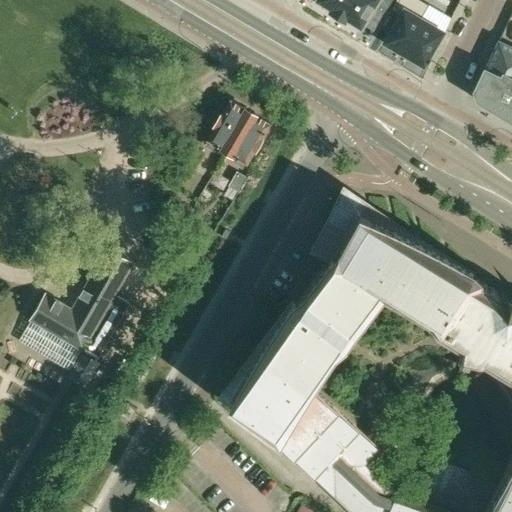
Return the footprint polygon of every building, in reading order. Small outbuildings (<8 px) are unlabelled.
[(317,0),(332,9),(330,11),(334,13),(340,18),(344,20),(345,17),(361,27),(363,24),(368,15),(381,23),(382,21),(390,9),(395,0),(317,0)] [(389,33),(384,41),(398,49),(398,50),(401,52),(401,51),(406,54),(405,54),(408,56),(409,55),(423,64),(442,31),(420,18),(428,4),(421,0),(395,0),(390,9),(400,15),(389,33)] [(511,46),(499,40),(492,55),(487,64),(487,63),(475,90),(477,98),(491,106),(494,109),(495,108),(501,112),(501,113),(504,115),(505,115),(511,119),(511,46)] [(244,107),(243,108),(230,100),(221,114),(214,126),(215,126),(207,139),(208,139),(205,143),(213,148),(215,143),(227,150),(250,111),(244,107)] [(269,123),(255,115),(256,115),(250,111),(227,150),(238,157),(235,161),(243,166),(246,162),(253,149),(254,150),(261,138),(260,138),(269,123)] [(194,146),(186,160),(196,166),(204,152),(194,146)] [(234,198),(239,191),(247,177),(237,171),(224,193),(234,198)] [(511,511),(511,294),(511,296),(500,289),(500,288),(498,287),(498,291),(477,278),(465,271),(343,197),(324,228),(313,246),(312,248),(329,259),(250,363),(227,393),(224,396),(225,397),(227,398),(270,431),(335,492),(356,511),(511,511)] [(97,358),(129,303),(114,294),(132,262),(107,247),(71,309),(45,293),(30,318),(97,358)] [(127,402),(119,415),(130,421),(137,408),(127,402)] [(315,511),(300,503),(295,511),(315,511)]
